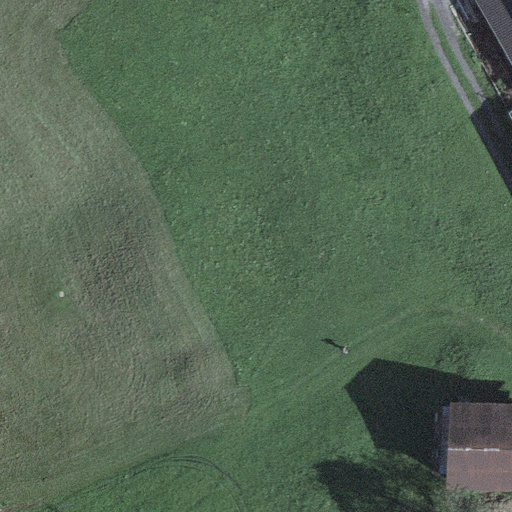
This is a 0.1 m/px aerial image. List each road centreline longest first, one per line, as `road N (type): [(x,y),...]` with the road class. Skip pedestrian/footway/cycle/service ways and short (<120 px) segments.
road 1 (track): [(511,163),(430,0)]
road 2 (trunk): [(0,131),(76,0)]
